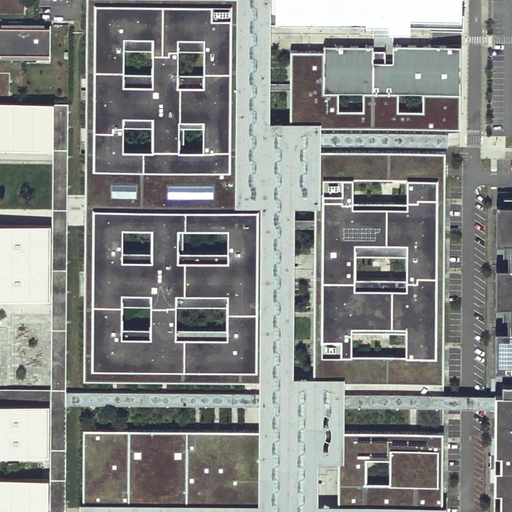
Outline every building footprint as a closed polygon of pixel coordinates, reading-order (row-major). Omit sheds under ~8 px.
[(81,511),(447,511),(447,502),(319,505),(318,461),(344,462),(345,377),(294,377),(295,205),(320,205),(322,145),(449,145),(448,131),(322,132),(322,119),(271,118),(271,48),(271,0),(237,0),(237,202),(241,202),(261,203),(260,501),(81,501),(81,511)] [(261,203),(241,202),(241,191),(241,0),(85,0),(85,188),(85,198),(85,218),(84,381),(116,381),(165,381),(245,381),(265,382),(266,203),(261,203)] [(263,0),(264,24),(388,24),(388,31),(410,31),(410,25),(430,25),(463,25),(463,12),(461,12),(461,3),(461,0),(263,0)] [(50,27),(0,26),(0,52),(50,53),(50,27)] [(324,43),(324,48),(290,48),(290,86),(290,127),(326,127),(398,127),(461,128),(461,91),(461,44),(438,44),(399,44),(395,44),(395,60),(385,60),(385,50),(380,50),(374,50),(374,43),(353,43),(324,43)] [(22,104),(0,103),(0,150),(22,151),(22,104)] [(51,104),(22,104),(22,151),(51,151),(51,108),(51,104)] [(445,170),(445,152),(315,151),(314,253),(313,383),(443,384),(445,182),(445,170)] [(492,472),(492,496),(499,496),(499,509),(492,509),(492,511),(511,511),(511,205),(495,206),(495,245),(498,245),(507,245),(506,269),(494,268),(494,308),(507,308),(507,332),(494,332),(494,371),(511,371),(511,385),(502,385),(502,396),(493,396),(492,472)] [(0,224),(0,262),(52,262),(52,229),(52,224),(0,224)] [(0,262),(0,299),(47,300),(51,300),(52,262),(0,262)] [(0,404),(0,458),(45,458),(49,458),(49,405),(41,405),(30,405),(0,404)] [(83,430),(83,508),(106,509),(151,509),(219,510),(237,510),(237,511),(245,511),(256,511),(266,511),(267,488),(264,488),(265,431),(244,431),(235,431),(197,431),(93,430),(83,430)] [(348,466),(348,471),(348,475),(338,475),(337,511),(441,511),(442,495),(442,490),(443,432),(339,431),(338,466),(348,466)] [(0,511),(49,511),(49,479),(0,478),(0,511)]
